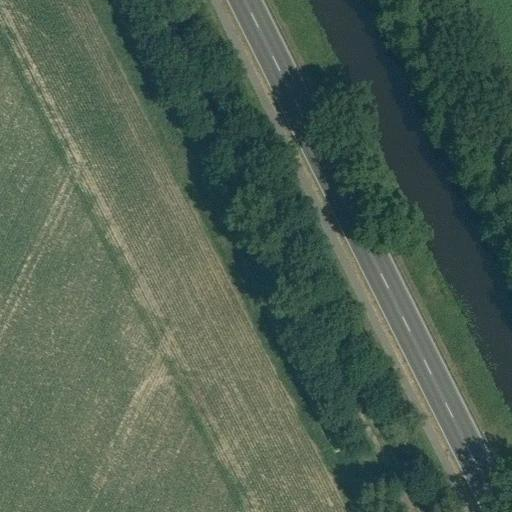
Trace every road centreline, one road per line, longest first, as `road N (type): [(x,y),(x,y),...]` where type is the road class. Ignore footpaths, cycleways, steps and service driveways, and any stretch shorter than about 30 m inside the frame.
road 1 (primary): [(242,0),(500,511)]
road 2 (track): [(407,511),(150,0)]
